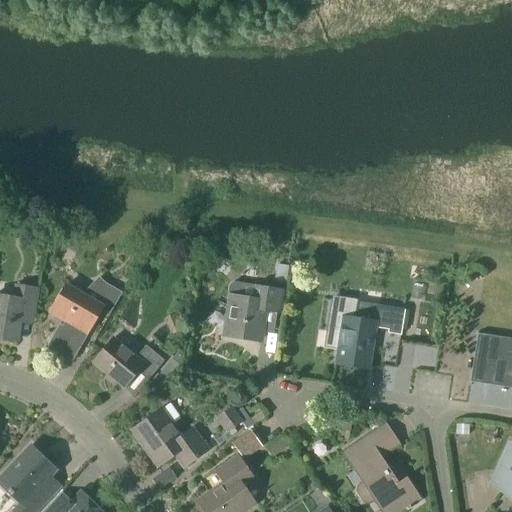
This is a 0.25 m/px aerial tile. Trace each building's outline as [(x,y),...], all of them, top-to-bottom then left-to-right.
[(108,317),(121,294),(101,282),(90,300),(65,285),(50,311),(65,320),(61,326),(59,325),(46,347),(72,362),(88,333),(87,333),(99,312),(108,317)] [(254,286),(232,283),(228,286),(225,307),(230,312),(226,339),(257,343),(262,312),(280,315),(284,291),(254,286)] [(33,326),(39,289),(14,285),(12,298),(0,296),(0,340),(14,342),(17,324),(33,326)] [(404,310),(367,304),(366,306),(355,304),(352,323),(342,321),(340,332),(327,330),(324,348),(337,350),(335,362),(368,367),(374,329),(387,331),(386,335),(400,337),(404,310)] [(135,359),(111,340),(93,362),(124,388),(132,400),(164,362),(145,346),(135,359)] [(157,386),(182,368),(182,358),(176,354),(152,382),(157,386)] [(511,360),(491,358),(487,385),(511,389),(511,360)] [(161,410),(131,431),(157,468),(173,456),(182,470),(209,451),(192,428),(180,437),(173,427),(181,421),(169,405),(161,411),(161,410)] [(235,413),(231,407),(214,419),(223,430),(212,438),(218,446),(230,438),(227,434),(239,425),(244,431),(253,425),(242,408),(235,413)] [(350,424),(341,423),(340,430),(349,431),(350,424)] [(243,461),(262,447),(249,430),(230,444),(243,461)] [(369,506),(375,502),(381,511),(402,511),(419,501),(406,480),(397,486),(380,460),(366,438),(343,453),(362,483),(356,486),(355,493),(362,504),(369,506)] [(511,443),(491,486),(511,504),(511,443)] [(36,511),(47,501),(34,490),(54,470),(31,448),(0,480),(0,484),(19,503),(10,511),(36,511)] [(201,511),(240,511),(254,503),(245,489),(256,481),(237,455),(213,472),(223,486),(197,505),(201,511)] [(101,511),(82,493),(64,511),(52,511),(47,508),(43,511),(101,511)]
